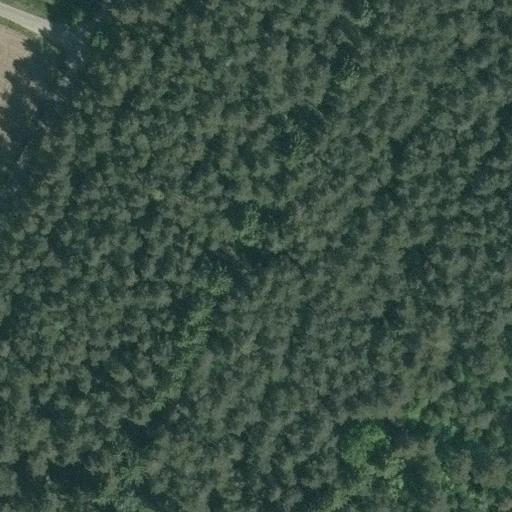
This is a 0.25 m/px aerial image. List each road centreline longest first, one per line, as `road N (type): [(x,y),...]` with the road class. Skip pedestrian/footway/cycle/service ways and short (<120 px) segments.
road 1 (track): [(79,40),(0,184)]
road 2 (unclassified): [(101,0),(79,40),(0,10)]
